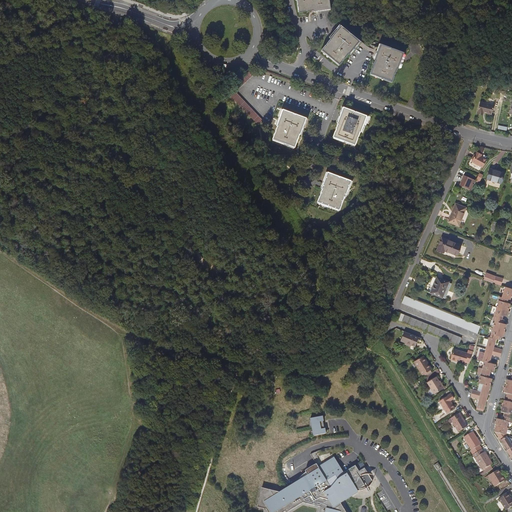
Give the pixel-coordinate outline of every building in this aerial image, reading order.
[(332,8),(330,0),(298,0),(300,12),(314,10),(314,11),(332,8)] [(331,39),(322,50),(340,65),(349,54),(350,54),(361,41),(341,25),(330,38),(331,39)] [(376,60),(371,74),(393,82),(398,69),(404,53),(381,44),(375,60),(376,60)] [(247,70),(224,93),(229,97),(230,96),(258,125),(263,120),(235,91),(252,76),(247,70)] [(494,105),(480,102),(477,114),(483,115),(483,112),(492,114),(494,105)] [(338,123),(333,136),(355,145),(360,131),(361,131),(367,115),(343,106),(337,122),(338,123)] [(278,125),(273,138),(294,147),(300,133),(300,134),(307,118),(283,109),(277,125),(278,125)] [(472,161),(482,167),(487,159),(480,156),(481,155),(476,152),(472,161)] [(491,169),(487,179),(500,183),(504,172),(492,169),(491,169)] [(323,187),(318,201),(340,209),(345,196),(346,196),(352,180),(329,171),(323,187)] [(475,181),(476,179),(465,173),(460,183),(472,188),(475,181)] [(449,221),(458,225),(465,208),(455,204),(449,221)] [(442,237),(437,250),(443,252),(444,250),(456,254),(460,245),(442,237)] [(503,279),(495,276),(494,280),(493,283),(501,286),(503,279)] [(431,292),(442,297),(448,282),(437,277),(431,292)] [(445,298),(452,283),(448,282),(442,297),(445,298)] [(511,289),(505,287),(502,298),(508,300),(510,300),(511,297),(511,289)] [(405,296),(402,304),(477,334),(480,326),(405,296)] [(500,297),(497,308),(508,311),(510,304),(507,303),(508,300),(502,298),(500,297)] [(497,308),(494,317),(496,318),(502,319),(503,316),(506,317),(508,311),(497,308)] [(398,312),(396,319),(459,345),(461,338),(398,312)] [(496,318),(493,328),(504,332),(506,325),(503,323),(504,320),(502,319),(496,318)] [(499,337),(502,338),(504,332),(493,328),(490,337),(496,339),(498,340),(499,337)] [(421,338),(404,332),(400,342),(405,344),(405,345),(410,347),(411,345),(415,347),(417,342),(419,342),(421,338)] [(490,337),(489,337),(485,336),(484,341),(487,342),(485,349),(501,353),(502,350),(493,348),(496,339),(490,337)] [(465,362),(470,364),(474,352),(468,350),(467,353),(454,349),(450,360),(464,365),(465,362)] [(485,349),(482,361),(484,361),(489,362),(491,355),(500,357),(501,353),(485,349)] [(432,369),(424,356),(414,362),(422,375),(424,374),(426,377),(432,373),(430,370),(432,369)] [(494,371),(496,364),(489,362),(484,361),(482,367),(481,372),(489,374),(490,371),(494,371)] [(489,377),(489,374),(481,372),(480,377),(478,382),(483,384),(491,386),(492,378),(489,377)] [(437,375),(427,382),(431,389),(428,391),(431,396),(435,394),(437,393),(445,388),(437,375)] [(488,398),(491,386),(483,384),(481,392),(472,390),(471,393),(488,398)] [(506,394),(506,397),(508,398),(511,398),(511,388),(505,387),(503,393),(506,394)] [(451,393),(438,401),(447,414),(456,408),(451,401),(454,399),(451,393)] [(484,412),(488,398),(471,393),(470,398),(479,400),(476,410),(484,412)] [(504,401),(502,406),(511,409),(511,398),(508,398),(507,402),(504,401)] [(504,414),(503,417),(511,419),(511,416),(511,409),(502,406),(501,413),(504,414)] [(451,419),(459,432),(468,427),(465,422),(465,421),(460,413),(451,419)] [(323,416),(310,418),(314,436),(326,433),(325,428),(324,428),(322,421),(323,421),(323,416)] [(511,423),(511,421),(511,419),(503,417),(501,416),(500,420),(496,419),(495,425),(496,425),(506,428),(508,423),(511,423)] [(496,425),(494,433),(495,433),(500,440),(506,437),(505,436),(508,428),(506,428),(496,425)] [(481,449),(479,445),(475,440),(477,439),(472,432),(463,437),(471,450),(470,451),(472,455),(481,449)] [(510,456),(509,457),(511,460),(511,455),(511,445),(506,437),(500,440),(510,456)] [(492,464),(489,460),(488,461),(485,456),(486,455),(484,452),(483,453),(481,449),(472,455),(482,470),(485,474),(490,470),(488,466),(492,464)] [(334,457),(318,466),(319,468),(335,458),(334,457)] [(257,506),(266,509),(268,511),(283,511),(286,511),(303,502),(320,506),(319,511),(345,511),(340,503),(337,498),(355,487),(358,491),(362,490),(366,489),(369,487),(373,481),(369,474),(368,474),(366,474),(364,474),(360,476),(359,477),(356,473),(359,471),(356,465),(344,472),(335,458),(319,468),(318,466),(316,464),(305,470),(306,472),(308,475),(300,480),(280,492),(262,488),(257,506)] [(366,474),(368,474),(365,468),(359,471),(356,473),(359,477),(360,476),(364,474),(366,474)] [(499,474),(500,473),(498,469),(488,476),(495,487),(503,482),(499,474)] [(308,475),(306,472),(298,477),(300,480),(308,475)] [(337,498),(340,503),(359,492),(358,491),(355,487),(337,498)] [(507,494),(499,499),(506,510),(511,506),(511,499),(511,500),(507,494)]
